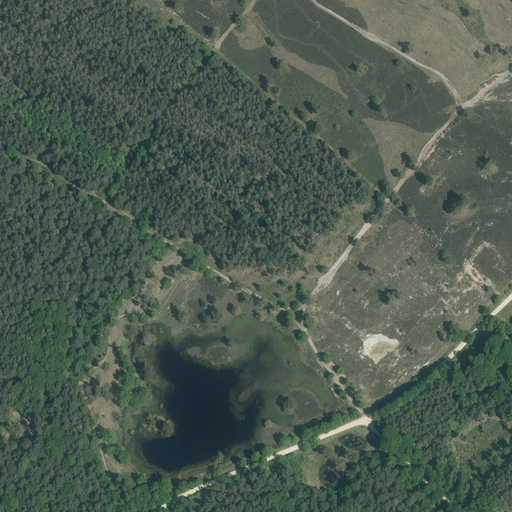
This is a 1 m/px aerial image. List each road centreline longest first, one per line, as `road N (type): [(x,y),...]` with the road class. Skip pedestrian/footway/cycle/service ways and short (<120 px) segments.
road 1 (track): [(214,50),(385,197)]
road 2 (track): [(364,418),(169,501)]
road 3 (track): [(364,418),(415,388),(511,296)]
road 4 (track): [(287,315),(385,197)]
road 5 (track): [(460,511),(364,418)]
road 6 (track): [(287,315),(364,418)]
